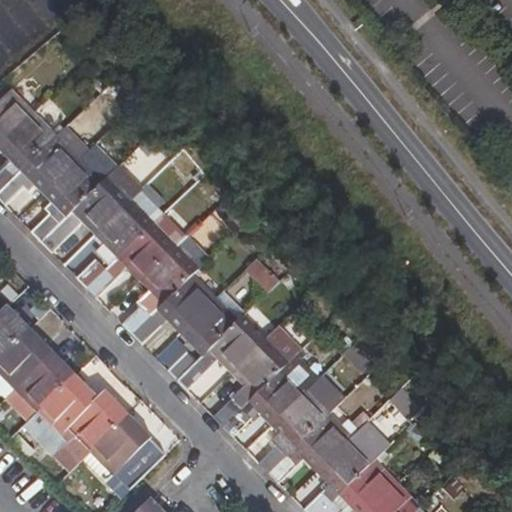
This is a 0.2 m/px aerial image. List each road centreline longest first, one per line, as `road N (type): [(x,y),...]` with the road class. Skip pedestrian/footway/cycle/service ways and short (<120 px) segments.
road 1 (secondary): [(275,0),(511,280)]
road 2 (residential): [(0,228),(206,438)]
